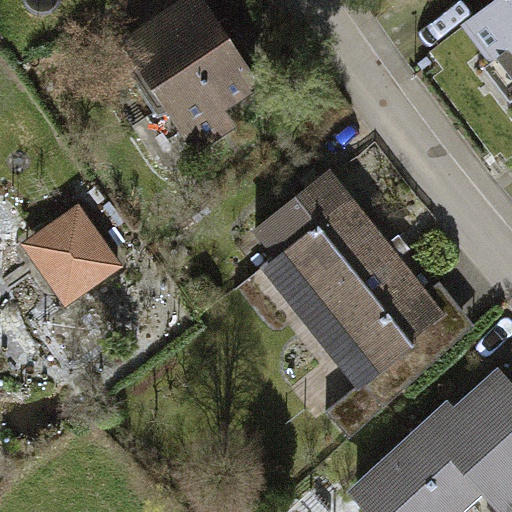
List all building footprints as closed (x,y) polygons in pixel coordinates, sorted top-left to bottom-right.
[(231,90),(262,72),(220,0),(156,0),(128,16),(199,140),(244,113),(231,90)] [(511,0),(506,0),(474,24),(511,75),(511,0)] [(375,365),(455,305),(340,155),(261,215),(375,365)] [(78,205),(20,247),(65,308),(122,266),(78,205)] [(500,511),(511,502),(511,357),(504,348),(353,479),(382,511),(448,511),(453,508),(456,511),(500,511)]
